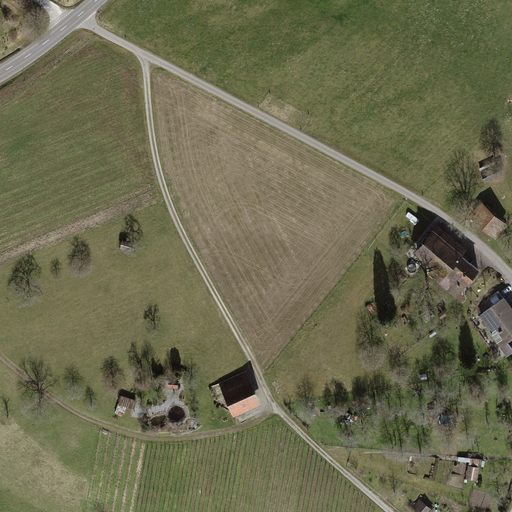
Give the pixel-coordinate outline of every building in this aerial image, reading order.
[(509,223),(490,207),(478,220),(496,237),(509,223)] [(434,230),(418,250),(463,287),(479,267),(434,230)] [(132,241),(123,239),(121,248),(130,250),(132,241)] [(511,297),(491,312),(511,340),(511,297)] [(247,375),(224,385),(235,412),(259,402),(247,375)] [(479,465),(467,464),(465,476),(477,478),(479,465)] [(424,511),(429,505),(419,498),(412,508),(416,511),(424,511)]
